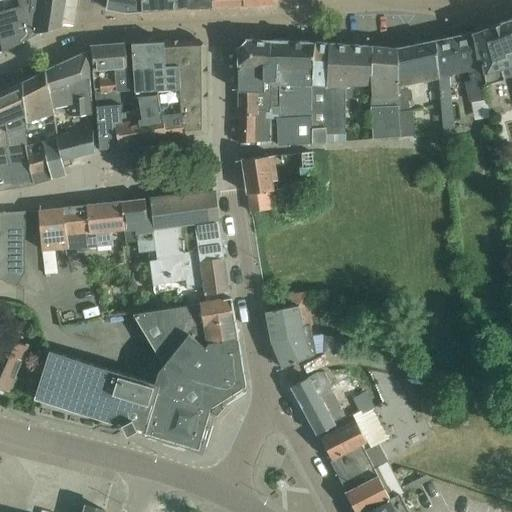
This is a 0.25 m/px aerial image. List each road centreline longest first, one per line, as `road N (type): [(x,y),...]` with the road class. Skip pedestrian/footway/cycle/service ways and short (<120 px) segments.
road 1 (residential): [(273,401),(223,143)]
road 2 (residential): [(0,200),(30,200),(77,184),(97,164),(119,158),(223,143)]
road 3 (secondary): [(156,469),(0,427)]
road 4 (residential): [(83,34),(219,25)]
road 5 (residential): [(219,25),(277,20),(347,0)]
road 6 (residential): [(334,511),(273,401)]
